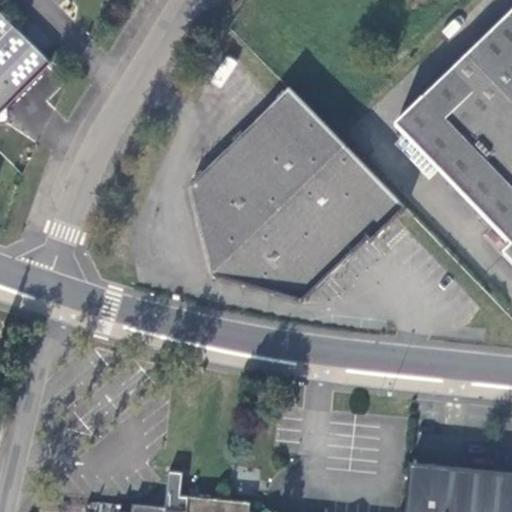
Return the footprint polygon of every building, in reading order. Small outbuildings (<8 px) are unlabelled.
[(0,125),(8,124),(6,106),(50,61),(0,11),(0,125)] [(511,13),(394,130),(509,249),(500,257),(511,269),(511,13)] [(393,198),(290,93),(195,187),(223,275),(308,304),(368,242),(372,245),(397,219),(405,211),(393,198)] [(511,511),(511,470),(410,462),(404,511),(511,511)] [(222,511),(223,501),(182,497),(185,473),(169,471),(166,508),(159,508),(134,505),(132,511),(222,511)] [(251,511),(252,505),(223,501),(222,511),(251,511)]
